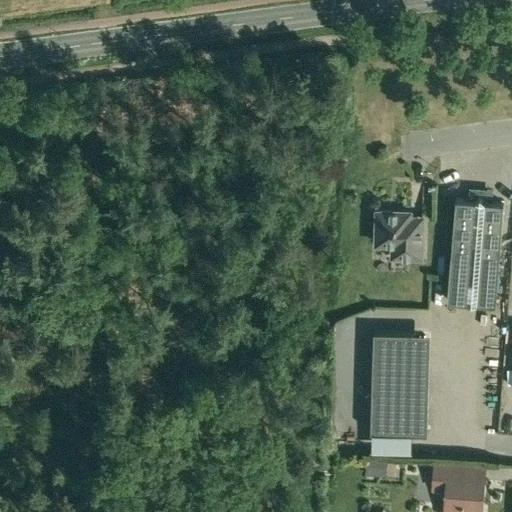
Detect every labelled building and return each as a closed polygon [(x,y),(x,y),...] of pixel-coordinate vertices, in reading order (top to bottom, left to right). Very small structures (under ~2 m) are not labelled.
[(457,198),(448,299),(496,303),(504,202),(457,198)] [(377,243),(391,243),(394,244),(393,249),(408,250),(408,257),(422,257),(423,221),(417,220),(418,220),(411,220),(411,210),(377,209),(377,243)] [(425,329),(370,328),(371,427),(422,430),(425,329)] [(366,474),(387,475),(388,457),(367,456),(366,474)] [(481,511),(485,466),(434,461),(432,488),(444,489),(442,511),(481,511)]
